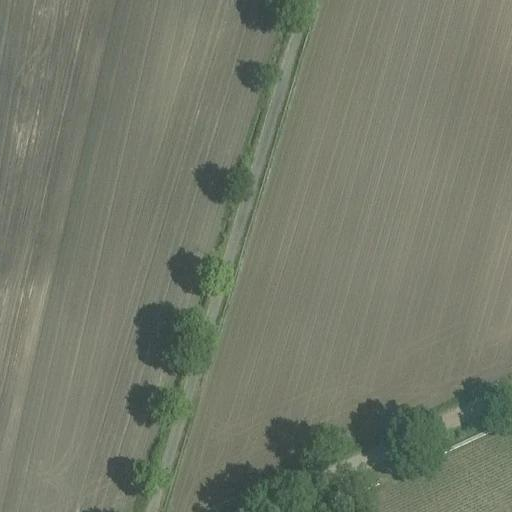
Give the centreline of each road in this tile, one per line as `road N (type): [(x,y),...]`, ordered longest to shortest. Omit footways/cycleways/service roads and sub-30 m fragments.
road 1 (track): [(148,511),(306,0)]
road 2 (unclassified): [(511,395),(262,511)]
